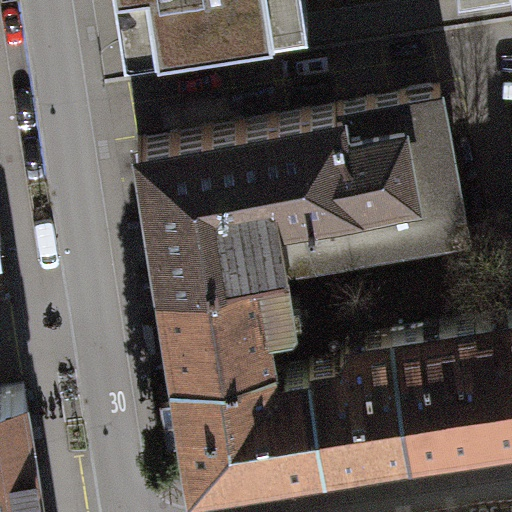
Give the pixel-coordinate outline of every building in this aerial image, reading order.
[(118,0),(125,44),(309,16),(306,0),(118,0)] [(442,80),(137,135),(160,273),(286,251),(287,254),(468,222),(442,80)] [(271,319),(290,316),(296,310),(287,254),(286,251),(160,273),(175,365),(275,350),(271,319)] [(511,305),(393,324),(411,441),(511,425),(511,305)] [(350,330),(341,342),(342,350),(310,355),(311,358),(325,453),(411,441),(393,324),(350,330)] [(278,363),(275,350),(175,365),(192,474),(325,453),(311,358),(278,363)] [(46,511),(26,381),(0,384),(0,511),(46,511)]
